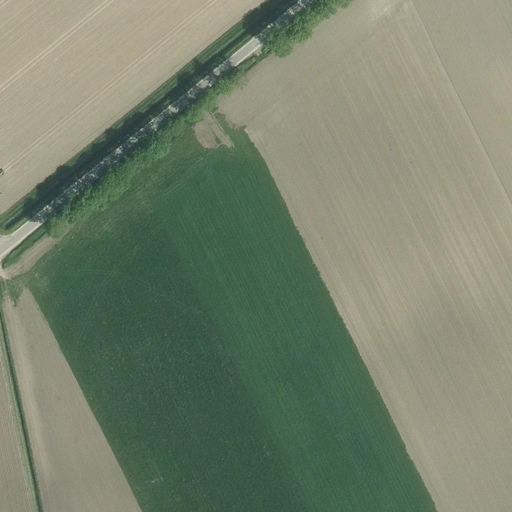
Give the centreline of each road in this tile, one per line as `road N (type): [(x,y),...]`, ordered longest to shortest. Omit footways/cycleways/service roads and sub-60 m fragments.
road 1 (tertiary): [(0,246),(305,0)]
road 2 (track): [(0,268),(47,511)]
